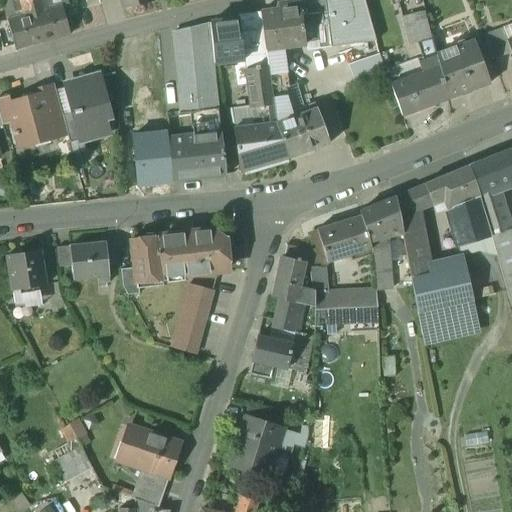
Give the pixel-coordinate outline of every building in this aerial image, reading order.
[(30,0),(16,0),(21,17),(34,13),(30,0)] [(44,0),(30,0),(34,13),(47,10),(44,0)] [(66,0),(44,0),(47,10),(61,6),(62,7),(69,5),(66,0)] [(322,0),(311,0),(312,1),(315,24),(326,23),(322,0)] [(363,0),(322,0),(326,23),(315,24),(318,44),(319,51),(375,43),(363,0)] [(312,1),(299,3),(305,46),(318,44),(315,24),(312,1)] [(299,3),(277,6),(277,12),(260,14),(263,35),(265,51),(283,49),(305,46),(299,3)] [(47,10),(34,13),(42,43),(70,36),(62,7),(61,6),(47,10)] [(424,12),(401,18),(408,43),(416,41),(430,37),(424,12)] [(34,13),(21,17),(7,21),(15,50),(42,43),(34,13)] [(260,14),(237,15),(238,20),(241,38),(263,35),(260,14)] [(238,20),(209,24),(210,29),(213,64),(244,60),(241,38),(238,20)] [(504,28),(484,35),(492,59),(511,52),(507,41),(508,40),(504,28)] [(180,113),(218,109),(213,64),(210,29),(172,34),(180,113)] [(265,51),(263,35),(241,38),(244,60),(245,71),(267,68),(265,51)] [(430,37),(416,41),(421,58),(417,60),(421,73),(422,73),(438,67),(436,57),(430,37)] [(472,43),(436,57),(438,67),(447,101),(488,85),(472,43)] [(283,49),(265,51),(267,68),(270,90),(285,88),(288,87),(283,49)] [(417,60),(389,70),(390,74),(394,83),(421,73),(417,60)] [(447,101),(438,67),(422,73),(434,105),(447,101)] [(267,68),(245,71),(249,106),(252,127),(252,129),(275,126),(275,124),(270,90),(267,68)] [(394,83),(390,85),(402,117),(434,105),(422,73),(421,73),(394,83)] [(109,96),(103,77),(98,78),(103,97),(109,96)] [(98,78),(67,87),(74,113),(82,140),(105,134),(95,100),(103,97),(98,78)] [(285,88),(270,90),(275,124),(294,117),(285,88)] [(62,117),(55,91),(44,95),(51,122),(63,119),(62,117)] [(43,93),(9,102),(14,122),(21,148),(56,139),(51,122),(44,95),(43,93)] [(103,97),(95,100),(105,134),(109,133),(109,96),(103,97)] [(7,98),(0,99),(0,118),(2,126),(14,122),(9,102),(7,98)] [(294,117),(275,124),(275,126),(276,126),(288,159),(329,144),(314,104),(299,110),(301,115),(294,117)] [(249,106),(230,109),(233,129),(252,127),(249,106)] [(218,109),(180,113),(182,126),(170,127),(166,134),(172,182),(224,177),(218,109)] [(74,113),(62,117),(63,119),(67,135),(70,144),(82,140),(74,113)] [(63,119),(51,122),(56,139),(67,135),(63,119)] [(275,126),(252,129),(252,127),(233,129),(239,174),(288,159),(276,126),(275,126)] [(138,185),(172,182),(166,134),(133,138),(138,185)] [(511,150),(469,168),(478,197),(491,191),(495,193),(498,188),(511,182),(511,150)] [(469,168),(424,186),(432,206),(444,201),(449,212),(479,199),(478,197),(469,168)] [(432,206),(424,186),(408,193),(417,212),(432,206)] [(495,193),(491,191),(478,197),(479,199),(490,236),(491,238),(508,233),(508,232),(495,193)] [(408,193),(394,199),(401,234),(411,282),(427,278),(415,213),(417,212),(408,193)] [(394,199),(360,213),(361,217),(370,243),(371,243),(386,239),(401,234),(394,199)] [(479,199),(449,212),(459,245),(490,236),(479,199)] [(361,217),(317,231),(327,265),(371,251),(370,243),(361,217)] [(142,239),(130,240),(133,269),(135,285),(137,285),(138,290),(163,287),(162,279),(182,277),(182,280),(186,280),(186,277),(225,272),(223,255),(227,255),(226,252),(231,246),(230,240),(224,236),(219,237),(213,231),(155,238),(151,234),(145,235),(142,239)] [(511,231),(508,232),(508,233),(491,238),(511,307),(511,306),(511,231)] [(386,239),(371,243),(375,289),(390,288),(386,239)] [(105,242),(69,246),(71,267),(73,281),(97,278),(109,277),(105,242)] [(69,246),(56,248),(59,268),(71,267),(69,246)] [(307,252),(286,248),(284,259),(305,264),(303,269),(309,269),(307,252)] [(39,251),(7,257),(13,291),(36,287),(45,286),(39,251)] [(284,259),(282,259),(273,299),(279,300),(295,304),(299,288),(303,269),(305,264),(284,259)] [(323,268),(309,269),(311,291),(311,294),(313,294),(326,293),(323,268)] [(133,269),(120,271),(122,288),(126,296),(138,295),(138,290),(137,285),(135,285),(133,269)] [(427,278),(411,282),(417,314),(470,302),(474,301),(466,269),(427,278)] [(188,285),(170,349),(194,356),(212,292),(188,285)] [(36,287),(13,291),(15,305),(38,300),(36,287)] [(311,291),(299,288),(295,304),(301,305),(314,308),(313,294),(311,294),(311,291)] [(375,291),(349,292),(350,310),(364,310),(377,309),(375,291)] [(326,293),(313,294),(314,308),(315,312),(350,310),(349,292),(326,293)] [(295,304),(279,300),(272,330),(293,335),(294,335),(294,334),(301,305),(295,304)] [(470,302),(417,314),(423,338),(476,325),(470,302)] [(312,338),(294,334),(294,335),(293,335),(291,345),(292,345),(287,370),(305,374),(312,338)] [(291,345),(257,337),(251,363),(253,364),(274,368),(286,371),(287,370),(292,345),(291,345)] [(274,368),(253,364),(250,376),(271,381),(274,368)] [(93,412),(69,426),(77,440),(101,426),(93,412)] [(284,431),(244,418),(229,467),(268,480),(268,478),(275,458),(284,431)] [(69,426),(62,430),(74,452),(81,449),(77,440),(69,426)] [(180,445),(131,429),(126,444),(127,445),(121,464),(148,473),(168,480),(180,445)] [(315,444),(331,443),(330,431),(314,432),(315,444)] [(74,452),(55,463),(66,484),(93,470),(81,449),(74,452)] [(275,458),(268,478),(280,482),(287,462),(275,458)] [(168,480),(148,473),(140,477),(132,499),(134,500),(158,508),(168,480)] [(235,511),(254,511),(257,504),(241,498),(235,511)] [(158,508),(134,500),(134,509),(119,510),(118,511),(165,511),(157,511),(158,508)]
